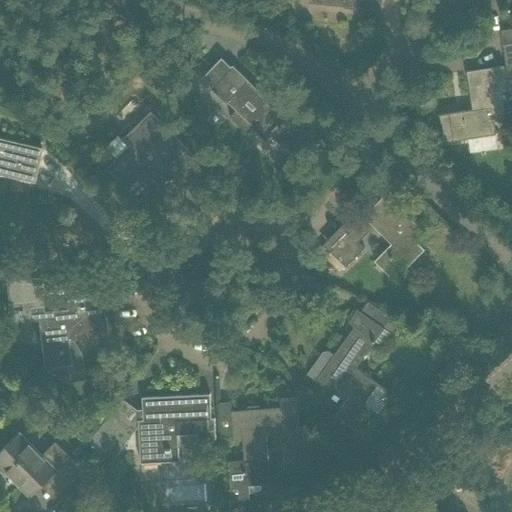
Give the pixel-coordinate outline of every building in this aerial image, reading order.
[(344,8),(381,12),(382,0),(310,0),(311,1),(344,4),(344,8)] [(511,29),(501,31),(506,66),(511,64),(511,29)] [(247,82),(248,81),(233,65),(231,67),(222,58),(203,76),(213,85),(211,88),(226,103),(228,102),(235,109),(229,116),(247,134),(252,129),(265,142),(273,134),(288,149),(304,133),(277,106),(280,103),(273,95),(270,99),(265,94),(262,97),(247,82)] [(502,92),(511,90),(511,80),(506,81),(503,66),(466,72),(472,110),(439,115),(443,142),(496,134),(494,120),(511,117),(511,103),(504,104),(502,92)] [(126,188),(143,171),(170,198),(203,166),(150,112),(122,140),(128,147),(106,168),(126,188)] [(0,175),(33,183),(41,149),(0,138),(0,175)] [(374,261),(394,281),(424,250),(414,240),(423,232),(385,195),(363,217),(391,244),(374,261)] [(330,251),(346,267),(364,248),(348,232),(330,251)] [(21,295),(29,294),(30,301),(41,300),(38,277),(20,279),(21,295)] [(31,309),(32,322),(40,321),(45,368),(61,367),(63,381),(83,379),(80,354),(71,355),(69,341),(108,337),(103,293),(79,295),(79,290),(66,292),(68,310),(45,312),(44,307),(31,309)] [(355,369),(384,329),(357,310),(352,310),(347,318),(348,322),(354,327),(334,355),(328,351),(322,352),(306,374),(344,401),(335,415),(355,429),(370,408),(364,403),(377,384),(355,369)] [(138,420),(139,440),(140,462),(179,460),(178,434),(198,433),(198,439),(216,438),(214,418),(211,419),(210,394),(142,398),(143,420),(138,420)] [(244,462),(229,463),(232,510),(249,509),(247,485),(270,483),(266,435),(300,433),(297,397),(280,398),(281,407),(231,411),(233,440),(242,439),(244,462)] [(106,418),(89,441),(103,473),(130,437),(134,431),(110,413),(106,418)] [(18,484),(30,496),(48,478),(61,491),(84,469),(55,441),(43,454),(21,431),(0,451),(0,471),(6,477),(11,472),(21,481),(18,484)]
